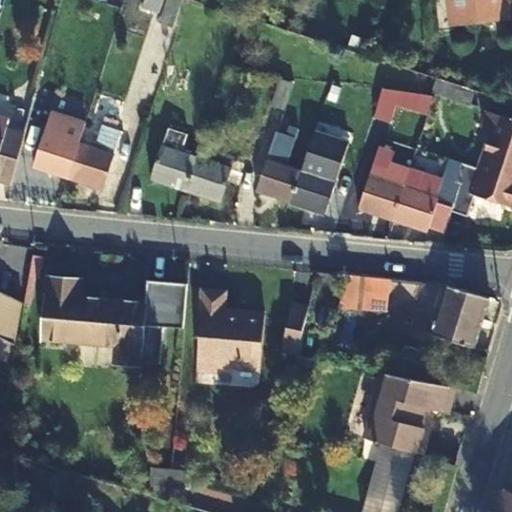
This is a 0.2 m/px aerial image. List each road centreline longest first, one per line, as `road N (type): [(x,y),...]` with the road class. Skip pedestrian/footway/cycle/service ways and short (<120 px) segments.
road 1 (residential): [(0,218),(511,274)]
road 2 (residential): [(468,511),(511,356)]
